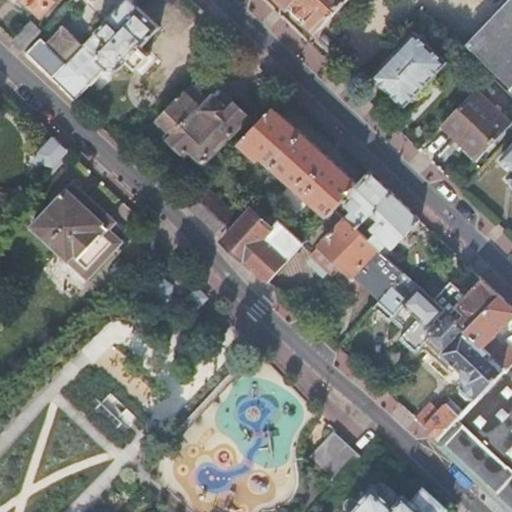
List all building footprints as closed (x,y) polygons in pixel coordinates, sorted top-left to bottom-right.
[(42,38),(28,53),(76,99),(108,67),(120,64),(127,57),(136,66),(149,52),(142,45),(160,25),(133,0),(128,0),(86,44),(64,25),(48,43),(42,38)] [(29,0),(43,12),(55,0),(29,0)] [(290,0),(322,30),(348,0),(290,0)] [(511,0),(471,44),(498,70),(511,83),(511,0)] [(29,19),(9,40),(23,54),(47,27),(44,25),(36,25),(29,19)] [(418,31),(376,75),(407,106),(449,61),(418,31)] [(493,75),(511,93),(511,83),(498,70),(493,75)] [(158,120),(172,134),(169,138),(185,153),(189,150),(203,163),(249,116),(227,95),(220,102),(215,101),(213,101),(211,103),(192,85),(158,120)] [(511,121),(479,89),(445,125),(480,157),(511,123),(511,121)] [(264,157),(329,217),(337,208),(358,184),(274,108),(240,143),(260,161),(264,157)] [(55,137),(35,158),(48,170),(68,149),(55,137)] [(511,145),(500,158),(511,169),(511,175),(508,179),(511,182),(511,145)] [(358,184),(337,208),(358,227),(364,220),(392,191),(370,170),(358,184)] [(73,182),(32,227),(69,261),(77,253),(95,271),(123,241),(105,223),(110,217),(73,182)] [(183,203),(218,235),(237,215),(202,183),(183,203)] [(392,191),(364,220),(392,247),(386,254),(387,255),(421,219),(392,191)] [(314,235),(381,297),(405,272),(387,255),(386,254),(358,227),(337,208),(329,217),(314,235)] [(224,241),(269,283),(307,242),(282,219),(273,229),(253,210),(224,241)] [(358,227),(386,254),(392,247),(364,220),(358,227)] [(77,253),(69,261),(88,278),(95,271),(77,253)] [(441,271),(423,290),(434,300),(451,282),(452,280),(441,271)] [(405,303),(421,318),(402,338),(417,352),(423,345),(450,315),(434,300),(423,290),(405,272),(381,297),(374,306),(388,319),(405,303)] [(163,278),(150,284),(149,297),(159,305),(172,299),(173,286),(163,278)] [(467,297),(450,315),(465,329),(499,294),(483,279),(467,297)] [(451,282),(434,300),(450,315),(467,297),(451,282)] [(210,298),(199,286),(185,299),(197,311),(210,298)] [(465,329),(505,367),(506,368),(511,362),(511,335),(511,336),(503,344),(494,335),(511,316),(511,305),(499,293),(499,294),(465,329)] [(423,345),(450,371),(455,366),(468,377),(460,385),(462,387),(462,388),(461,392),(468,398),(471,398),(474,400),(505,367),(465,329),(450,315),(423,345)] [(505,367),(474,400),(462,414),(437,440),(495,494),(511,475),(511,362),(506,368),(505,367)] [(426,425),(424,427),(437,440),(462,414),(450,403),(446,404),(440,410),(435,406),(421,421),(426,425)] [(335,433),(311,457),(338,485),(362,459),(335,433)] [(511,475),(495,494),(511,509),(511,475)] [(358,511),(446,511),(425,493),(412,506),(395,490),(384,501),(376,494),(358,511)]
